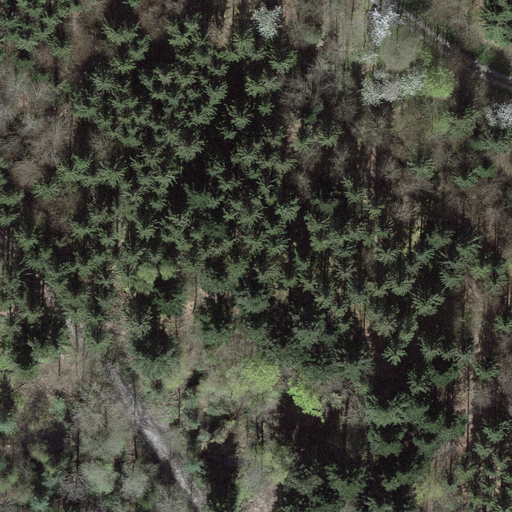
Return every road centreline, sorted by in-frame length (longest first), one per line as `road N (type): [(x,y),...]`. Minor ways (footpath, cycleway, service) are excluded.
road 1 (track): [(0,228),(207,511)]
road 2 (track): [(511,85),(374,0)]
